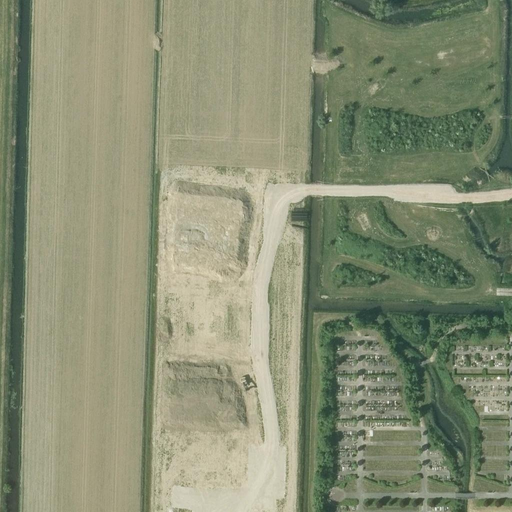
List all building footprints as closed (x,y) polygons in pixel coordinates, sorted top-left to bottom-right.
[(174,468),(174,487),(186,487),(186,486),(187,469),(174,468)] [(187,469),(186,486),(195,486),(195,469),(187,469)] [(195,469),(195,486),(203,486),(204,469),(195,469)] [(204,469),(203,486),(212,487),(212,469),(204,469)] [(212,469),(212,487),(220,487),(221,470),(212,469)] [(221,470),(220,487),(228,487),(229,470),(221,470)] [(228,487),(228,489),(241,489),(241,470),(229,470),(228,487)]
